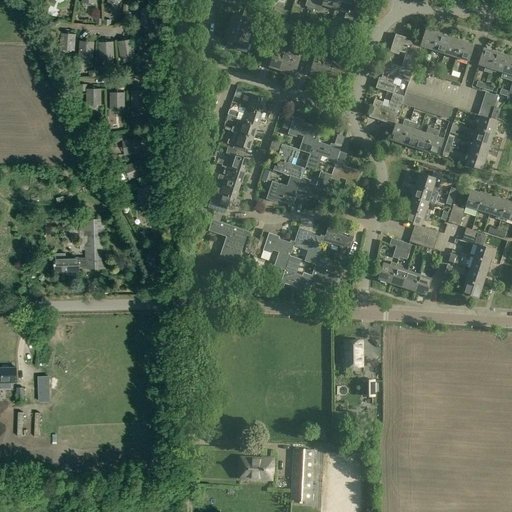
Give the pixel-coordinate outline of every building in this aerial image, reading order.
[(248,0),(245,9),(259,13),(261,5),(248,0)] [(307,0),(305,5),(314,8),(316,0),(307,0)] [(316,0),(314,8),(322,11),(324,5),(335,8),(337,0),(316,0)] [(351,0),(337,0),(335,8),(346,12),(344,18),(353,21),(357,6),(350,4),(351,0)] [(155,25),(155,8),(140,8),(140,25),(155,25)] [(246,31),(250,20),(256,22),(259,13),(245,9),(243,15),(233,12),(229,25),(246,31)] [(234,41),(232,47),(246,52),(249,43),(243,41),(246,31),(229,25),(225,37),(234,41)] [(421,45),(433,49),(438,33),(426,29),(421,45)] [(59,50),(74,51),(76,34),(61,33),(59,50)] [(407,53),(402,67),(413,70),(421,44),(405,39),(406,37),(396,33),(390,51),(399,54),(400,51),(407,53)] [(450,37),(438,33),(433,49),(445,53),(450,37)] [(445,53),(456,57),(462,40),(450,37),(445,53)] [(135,55),(132,39),(117,42),(120,58),(135,55)] [(269,66),(282,70),(288,52),(277,49),(279,43),(270,40),(265,54),(272,56),(269,66)] [(474,44),(462,40),(456,57),(468,60),(474,44)] [(93,58),(94,42),(79,41),(78,57),(93,58)] [(114,58),(113,42),(98,42),(99,59),(114,58)] [(299,56),(288,52),(282,70),(294,74),(300,58),(306,61),(311,47),(302,44),(299,56)] [(150,56),(157,53),(153,45),(147,48),(150,56)] [(310,73),(323,77),(328,59),(317,55),(319,50),(311,47),(306,61),(313,63),(310,73)] [(479,64),(491,68),(490,70),(496,51),(484,47),(479,64)] [(503,71),(508,55),(496,51),(490,70),(495,72),(496,69),(503,71)] [(511,56),(508,55),(503,71),(511,74),(511,56)] [(345,73),(350,59),(341,57),(339,63),(328,59),(323,77),(335,81),(338,71),(345,73)] [(394,93),(394,92),(397,84),(393,83),(395,76),(409,81),(413,70),(402,67),(386,61),(381,77),(379,77),(376,87),(394,93)] [(101,105),(101,89),(86,89),(86,84),(80,84),(80,91),(86,91),(86,105),(101,105)] [(146,107),(146,90),(131,90),(131,107),(146,107)] [(412,93),(406,91),(404,96),(402,103),(408,105),(412,93)] [(496,101),(498,95),(486,91),(484,97),(496,101)] [(125,109),(125,92),(110,92),(110,109),(125,109)] [(389,107),(383,105),(384,101),(375,98),(370,114),(396,122),(402,103),(404,96),(399,94),(394,92),(394,93),(389,107)] [(408,105),(414,107),(417,95),(412,93),(408,105)] [(246,108),(246,106),(262,111),(266,99),(250,94),(247,103),(241,101),(239,106),(246,108)] [(423,97),(417,95),(414,107),(419,109),(423,97)] [(419,109),(425,111),(429,99),(423,97),(419,109)] [(494,106),(496,101),(484,97),(482,103),(494,107),(494,106)] [(435,100),(429,99),(425,111),(431,112),(435,100)] [(431,112),(437,114),(440,102),(435,100),(431,112)] [(446,104),(440,102),(437,114),(442,116),(446,104)] [(482,103),(480,109),(492,113),(494,107),(482,103)] [(442,116),(448,118),(452,106),(446,104),(442,116)] [(246,106),(246,108),(243,116),(237,114),(235,118),(238,119),(242,120),(242,118),(258,123),(262,111),(246,106)] [(494,107),(492,113),(490,118),(497,120),(501,108),(494,106),(494,107)] [(490,118),(492,113),(480,109),(478,115),(481,115),(490,118)] [(497,120),(490,118),(481,115),(477,127),(493,133),(497,120)] [(304,135),(300,149),(300,150),(310,153),(314,140),(315,140),(319,127),(303,122),(304,120),(293,116),(288,134),(296,137),(297,133),(304,135)] [(231,130),(237,132),(238,131),(254,136),(258,123),(242,118),(242,120),(238,119),(235,127),(233,126),(231,130)] [(391,139),(402,143),(410,120),(404,119),(402,125),(396,123),(391,139)] [(415,122),(410,120),(402,143),(414,147),(419,130),(413,128),(415,122)] [(426,132),(419,130),(414,147),(426,151),(433,128),(428,126),(426,132)] [(489,144),(493,133),(477,127),(473,139),(489,144)] [(443,138),(437,136),(439,130),(433,128),(426,151),(438,154),(443,138)] [(254,136),(238,131),(237,132),(235,140),(229,138),(227,143),(234,145),(235,143),(250,149),(254,136)] [(138,138),(122,140),(122,142),(124,155),(140,153),(138,138)] [(486,156),(489,144),(473,139),(470,151),(486,156)] [(310,153),(305,166),(317,170),(322,155),(328,157),(327,161),(335,163),(336,160),(341,146),(331,143),(330,145),(315,140),(314,140),(310,153)] [(305,168),(291,163),(293,157),(297,158),(300,150),(300,149),(282,143),(278,154),(281,155),(275,170),(291,175),(302,179),(303,177),(305,168)] [(222,166),(226,167),(228,168),(229,166),(245,172),(249,159),(235,154),(237,149),(228,147),(226,153),(232,155),(230,162),(219,158),(217,162),(223,164),(222,166)] [(482,168),(486,156),(470,151),(466,163),(482,168)] [(145,174),(139,160),(124,166),(129,180),(145,174)] [(346,179),(342,194),(353,197),(362,171),(346,166),(347,164),(336,160),(335,163),(331,174),(332,174),(331,178),(339,181),(340,177),(346,179)] [(224,179),(241,184),(245,172),(229,166),(228,168),(226,167),(224,173),(226,174),(226,176),(219,174),(218,178),(224,180),(224,179)] [(297,195),(307,198),(308,195),(323,201),(331,178),(332,174),(331,174),(321,170),(316,185),(310,183),(311,179),(303,177),(302,179),(297,195)] [(416,185),(432,190),(436,178),(420,173),(416,185)] [(291,175),(287,189),(280,187),(281,184),(272,181),(266,199),(277,202),(277,200),(293,205),(297,195),(302,179),(291,175)] [(237,196),(241,184),(224,179),(224,180),(221,188),(215,186),(214,190),(215,191),(220,192),(220,191),(237,196)] [(428,202),(432,190),(416,185),(412,197),(428,202)] [(152,204),(152,188),(137,188),(137,204),(152,204)] [(471,189),(466,206),(478,209),(483,193),(471,189)] [(220,191),(220,192),(215,191),(212,199),(211,198),(208,207),(226,213),(228,207),(232,209),(237,196),(220,191)] [(478,209),(490,213),(495,197),(483,193),(478,209)] [(425,214),(427,215),(429,210),(426,209),(428,202),(412,197),(408,209),(425,214)] [(501,220),(507,201),(495,197),(490,213),(496,215),(495,218),(501,220)] [(511,202),(507,201),(501,220),(506,221),(507,219),(511,220),(511,202)] [(454,224),(459,225),(465,209),(453,205),(451,210),(457,212),(454,224)] [(415,224),(421,226),(425,214),(408,209),(405,221),(415,224)] [(454,224),(457,212),(451,210),(448,222),(454,224)] [(76,251),(79,250),(79,251),(84,251),(84,258),(78,258),(53,259),(55,277),(79,275),(79,269),(86,269),(86,270),(105,269),(103,220),(79,220),(79,244),(76,244),(76,251)] [(71,221),(62,221),(63,251),(72,250),(71,221)] [(239,257),(248,231),(220,222),(216,233),(227,237),(222,252),(239,257)] [(427,228),(421,226),(415,224),(413,230),(425,234),(427,228)] [(325,238),(324,238),(309,233),(310,231),(299,227),(294,244),(294,245),(302,248),(303,245),(309,247),(305,261),(316,265),(319,256),(322,245),(325,238)] [(346,259),(353,239),(338,234),(339,231),(328,227),(324,238),(325,238),(322,245),(331,248),(332,245),(338,247),(333,261),(345,265),(345,264),(346,259)] [(437,238),(439,232),(427,228),(425,234),(437,238)] [(476,237),(478,231),(472,229),(466,228),(464,234),(476,237)] [(413,230),(411,236),(423,240),(425,234),(413,230)] [(294,244),(279,239),(280,236),(269,233),(263,250),(271,253),(272,250),(279,252),(274,266),(285,270),(290,256),(294,245),(294,244)] [(425,234),(423,240),(435,243),(437,238),(425,234)] [(464,234),(462,239),(474,243),(476,237),(464,234)] [(411,236),(409,241),(421,245),(423,240),(411,236)] [(390,244),(396,246),(393,257),(398,259),(399,257),(404,242),(391,238),(390,244)] [(421,245),(433,249),(435,243),(423,240),(421,245)] [(404,242),(399,257),(407,259),(412,245),(404,242)] [(478,244),(474,256),(490,262),(494,249),(478,244)] [(285,270),(281,282),(297,287),(296,289),(307,293),(310,282),(312,275),(304,273),(303,276),(297,274),(301,259),(290,256),(285,270)] [(310,282),(325,287),(325,290),(335,293),(341,275),(332,273),(331,276),(325,274),(330,259),(319,256),(316,265),(312,275),(310,282)] [(470,268),(486,273),(490,262),(474,256),(470,268)] [(378,279),(390,283),(397,263),(391,262),(390,265),(384,263),(378,279)] [(390,283),(402,287),(408,270),(401,268),(402,265),(397,263),(390,283)] [(470,268),(466,280),(483,285),(486,273),(470,268)] [(402,287),(414,291),(419,274),(408,270),(402,287)] [(431,278),(419,274),(414,291),(426,294),(431,278)] [(483,285),(466,280),(463,292),(479,297),(483,285)] [(340,345),(341,364),(345,364),(345,366),(362,366),(362,341),(345,341),(345,345),(340,345)] [(0,382),(16,382),(16,369),(0,368),(0,382)] [(49,376),(38,377),(39,402),(50,401),(49,376)] [(364,396),(374,396),(373,380),(364,380),(364,396)] [(25,403),(23,387),(16,387),(17,403),(25,403)] [(356,412),(335,411),(335,420),(356,420),(356,412)] [(294,449),(291,499),(312,500),(315,450),(294,449)] [(241,458),(240,478),(270,479),(271,472),(273,472),(274,458),(262,457),(262,460),(258,460),(258,458),(241,458)]
